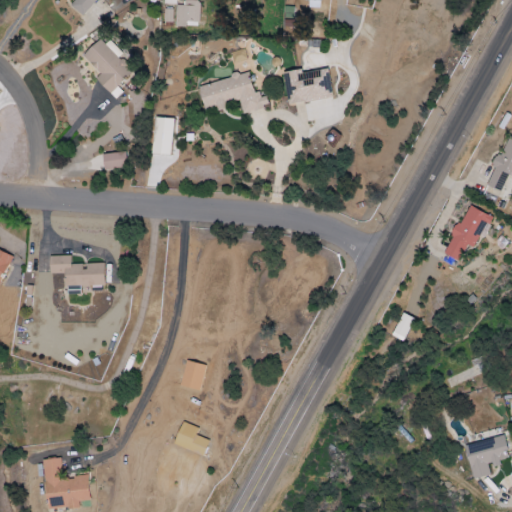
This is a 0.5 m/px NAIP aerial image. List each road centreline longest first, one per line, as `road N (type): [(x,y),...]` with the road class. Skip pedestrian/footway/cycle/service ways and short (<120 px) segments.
road 1 (secondary): [(511,24),(238,511)]
road 2 (residential): [(386,257),(344,233),(280,213),(0,194)]
road 3 (residential): [(38,196),(37,127),(0,61)]
